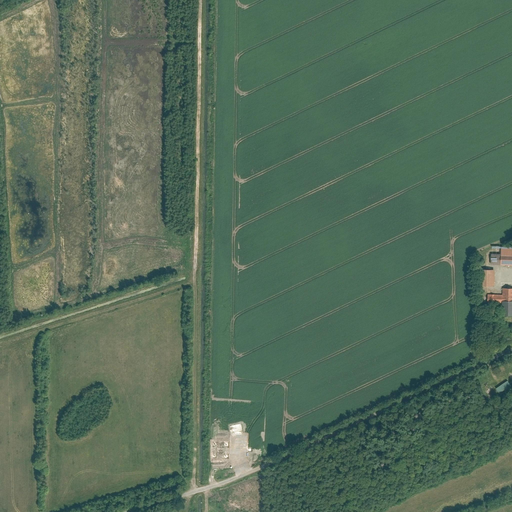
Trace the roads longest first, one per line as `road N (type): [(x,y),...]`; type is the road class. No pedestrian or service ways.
road 1 (track): [(198,0),(194,491)]
road 2 (track): [(511,348),(305,447),(130,511)]
